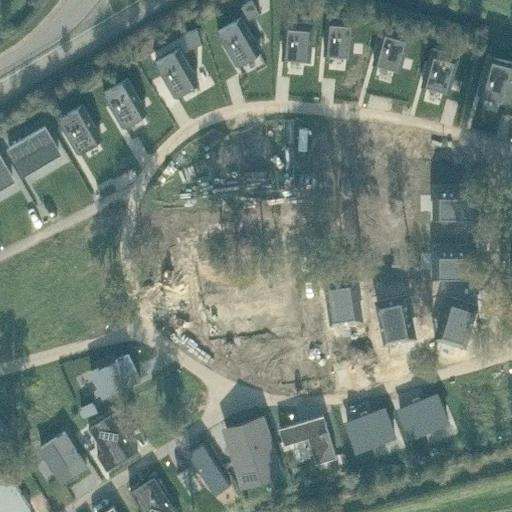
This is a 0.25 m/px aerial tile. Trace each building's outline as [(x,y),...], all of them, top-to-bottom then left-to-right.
[(253,0),(249,0),(241,5),(247,16),(259,10),(253,0)] [(291,3),(290,16),(303,17),(304,4),(291,3)] [(323,53),(351,55),(354,17),(326,15),(323,53)] [(259,49),(240,16),(216,30),(235,63),(259,49)] [(284,19),(281,57),(309,59),(312,21),(284,19)] [(409,32),(382,25),(372,62),(399,69),(409,32)] [(197,28),(185,32),(189,44),(201,40),(197,28)] [(174,94),(198,80),(179,47),(154,61),(174,94)] [(448,91),(458,54),(431,47),(421,84),(448,91)] [(480,91),(507,98),(511,78),(511,60),(489,54),(480,91)] [(103,92),(123,124),(147,110),(128,78),(103,92)] [(83,103),(59,117),(78,150),(102,136),(83,103)] [(9,146),(24,170),(60,148),(45,124),(9,146)] [(0,183),(13,175),(0,153),(0,183)] [(431,217),(476,218),(476,187),(432,186),(431,217)] [(77,235),(62,255),(77,266),(104,255),(100,230),(77,235)] [(475,245),(429,245),(429,276),(475,277),(475,245)] [(348,270),(326,273),(319,283),(326,319),(336,328),(358,325),(363,318),(357,274),(348,270)] [(0,284),(0,327),(15,321),(18,290),(0,284)] [(405,290),(371,298),(381,343),(415,336),(405,290)] [(72,300),(61,319),(76,331),(104,319),(98,294),(73,300),(72,300)] [(475,302),(445,294),(433,335),(463,344),(475,302)] [(205,306),(186,308),(192,349),(210,347),(205,306)] [(102,396),(139,379),(128,354),(90,371),(102,396)] [(415,402),(399,408),(409,434),(446,419),(436,393),(420,400),(418,394),(412,396),(415,402)] [(95,410),(92,402),(81,407),(84,415),(95,410)] [(346,422),(356,448),(393,434),(383,408),(367,414),(365,408),(359,410),(361,416),(346,422)] [(97,453),(107,468),(137,450),(128,434),(112,410),(88,425),(103,450),(97,453)] [(304,419),(279,426),(284,441),(309,434),(317,461),(336,455),(323,413),(304,419)] [(0,440),(10,432),(0,419),(0,440)] [(257,423),(226,433),(241,477),(272,467),(257,423)] [(63,431),(40,446),(63,481),(86,466),(63,431)] [(29,441),(16,446),(20,454),(32,448),(29,441)] [(215,492),(229,483),(203,442),(189,452),(215,492)] [(300,471),(293,473),(295,482),(302,480),(300,471)] [(9,472),(0,477),(0,510),(1,511),(24,511),(31,507),(9,472)] [(178,511),(169,498),(154,474),(130,489),(144,511),(178,511)]
